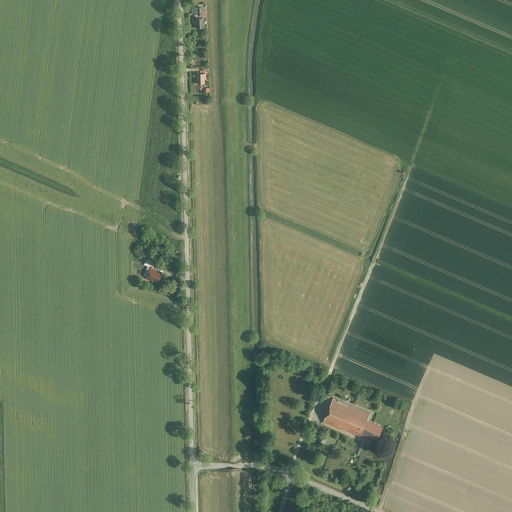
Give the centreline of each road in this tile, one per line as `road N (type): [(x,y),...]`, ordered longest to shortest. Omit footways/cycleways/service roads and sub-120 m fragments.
road 1 (unclassified): [(192,466),(178,0)]
road 2 (track): [(320,396),(434,102)]
road 3 (tertiary): [(377,511),(268,466),(192,466)]
